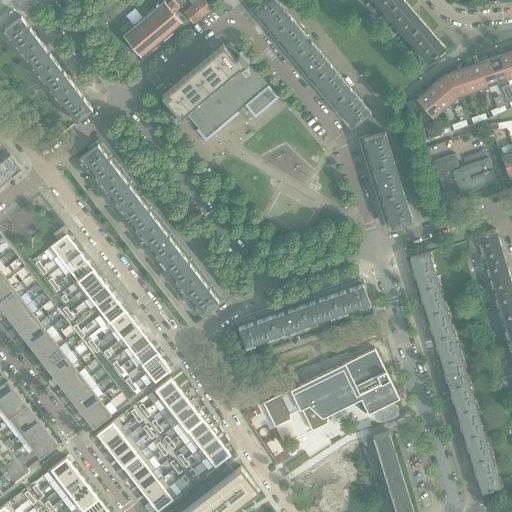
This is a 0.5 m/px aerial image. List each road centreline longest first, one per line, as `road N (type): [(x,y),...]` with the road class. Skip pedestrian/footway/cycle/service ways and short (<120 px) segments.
road 1 (residential): [(374,246),(342,141),(240,22),(218,26),(124,99)]
road 2 (residential): [(124,99),(266,283)]
road 3 (residential): [(182,350),(42,167)]
road 4 (residential): [(128,511),(0,342)]
road 5 (residential): [(423,403),(374,246)]
road 6 (residential): [(259,465),(405,409)]
road 7 (residential): [(259,465),(182,350)]
road 8 (residential): [(374,246),(502,206)]
road 9 (residential): [(124,99),(46,0)]
